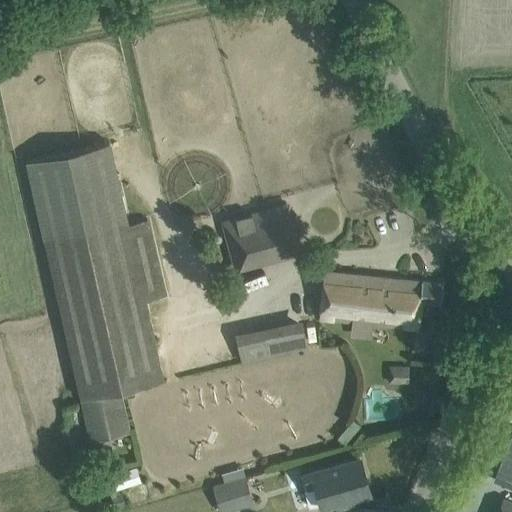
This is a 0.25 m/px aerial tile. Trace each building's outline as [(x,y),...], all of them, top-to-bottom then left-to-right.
[(27,160),(80,406),(88,444),(128,436),(117,388),(162,379),(154,340),(145,300),(164,295),(147,219),(128,223),(109,141),(27,160)] [(221,221),(233,267),(301,249),(289,203),(221,221)] [(319,318),(389,325),(391,306),(379,304),(382,276),(324,270),(319,318)] [(391,306),(389,325),(417,328),(420,301),(440,303),(442,283),(382,276),(379,304),(391,306)] [(235,332),(242,362),(308,347),(301,317),(235,332)] [(388,381),(408,382),(408,366),(388,366),(388,381)] [(511,430),(495,424),(476,470),(511,484),(511,430)] [(359,458),(340,464),(305,474),(309,487),(316,485),(322,502),(335,499),(337,505),(355,501),(353,495),(369,491),(359,458)] [(136,468),(106,476),(110,490),(140,482),(136,468)] [(221,511),(253,503),(245,475),(213,484),(220,511),(221,511)] [(511,511),(511,502),(503,499),(497,511),(511,511)]
